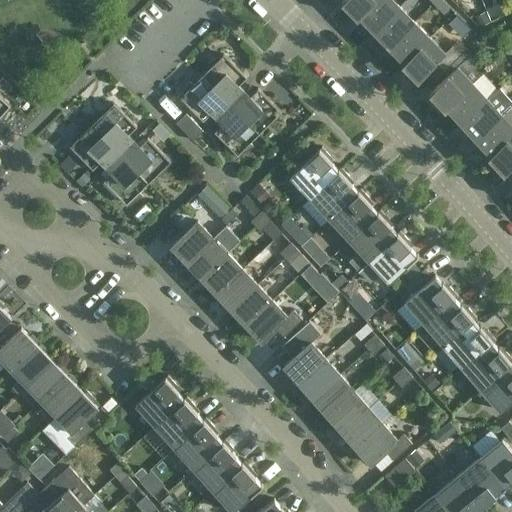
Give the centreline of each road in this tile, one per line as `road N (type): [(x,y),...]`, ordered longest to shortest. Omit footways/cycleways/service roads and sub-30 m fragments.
road 1 (residential): [(511,257),(270,0)]
road 2 (residential): [(180,321),(35,172),(0,208)]
road 3 (residential): [(180,321),(130,367),(0,235)]
road 4 (residential): [(346,511),(180,321)]
